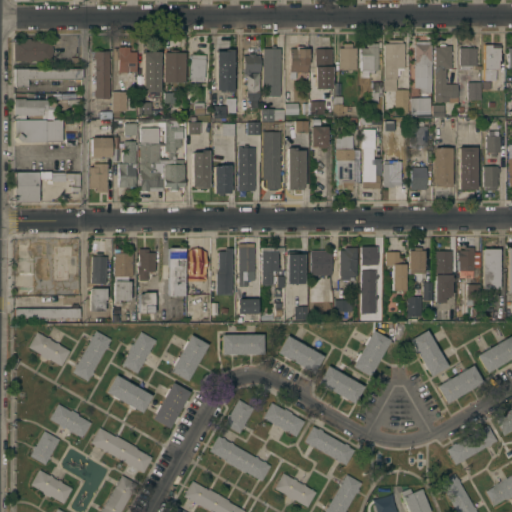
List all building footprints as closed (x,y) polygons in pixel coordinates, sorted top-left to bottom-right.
[(13,39),(24,39),(24,37),(29,37),(29,39),(53,39),(53,45),(51,45),(51,48),(52,48),(52,52),(51,53),(51,59),(28,59),(28,62),(25,62),(25,60),(21,60),(21,63),(13,63),(13,39)] [(383,42),(387,42),(387,39),(401,39),(401,42),(403,42),(403,69),(398,69),(398,75),(396,75),(396,78),(394,78),(394,89),(406,89),(406,112),(400,112),(400,107),(393,107),(393,91),(382,91),(382,78),(383,42)] [(430,92),(429,92),(429,113),(409,113),(409,97),(419,97),(419,87),(413,87),(413,44),(414,44),(414,40),(429,40),(429,43),(430,43),(430,92)] [(338,47),(342,47),(342,42),(351,42),(351,47),(355,47),(355,68),(338,68),(338,47)] [(377,69),(373,69),(373,71),(367,71),(367,76),(360,76),(360,70),(359,70),(359,47),(366,47),(366,42),(377,42),(377,69)] [(475,65),(468,65),(468,68),(466,68),(466,72),(459,72),(459,65),(458,65),(458,46),(465,46),(465,43),(475,43),(475,65)] [(483,43),(499,43),(499,60),(498,60),(498,68),(494,68),(494,80),(483,80),(483,43)] [(278,95),(261,95),(261,47),(270,47),(270,45),(274,45),(274,47),(279,47),(278,95)] [(450,67),(444,67),(444,83),(456,83),(456,96),(447,96),(447,101),(433,101),(433,69),(434,69),(434,46),(439,46),(439,45),(450,45),(450,67)] [(135,70),(127,70),(127,72),(117,71),(117,59),(112,59),(112,47),(117,47),(117,46),(128,46),(128,51),(135,51),(135,70)] [(307,47),(307,72),(295,72),(295,76),(288,75),(288,47),(307,47)] [(330,89),(312,89),(313,48),(330,48),(330,74),(330,89)] [(162,52),(169,51),(169,49),(177,49),(177,51),(183,51),(183,81),(163,82),(162,52)] [(214,51),(215,51),(215,50),(223,50),(223,49),(231,49),(231,92),(223,92),(219,92),(219,90),(214,90),(214,51)] [(108,97),(94,97),(94,96),(93,96),(93,90),(94,90),(94,79),(93,79),(93,76),(94,76),(94,58),(93,58),(93,52),(94,52),(94,50),(104,50),(108,50),(108,97)] [(158,92),(141,92),(141,52),(146,52),(146,50),(158,50),(158,52),(158,92)] [(258,98),(256,98),(256,106),(249,106),(249,100),(247,100),(247,97),(245,97),(245,73),(242,73),(243,54),(247,54),(247,52),(254,52),(254,54),(259,54),(259,71),(250,71),(250,72),(258,72),(258,98)] [(203,77),(199,77),(199,80),(193,80),(193,77),(188,76),(190,57),(191,57),(191,53),(205,54),(203,77)] [(13,68),(81,67),(81,78),(26,78),(26,86),(15,86),(13,85),(13,68)] [(382,95),(377,95),(377,102),(367,101),(368,92),(369,92),(370,81),(382,81),(382,95)] [(479,99),(466,99),(466,81),(479,81),(479,99)] [(112,90),(125,91),(125,110),(118,110),(118,112),(112,112),(112,90)] [(163,92),(174,91),(174,103),(168,103),(168,107),(163,108),(163,92)] [(333,95),(341,95),(341,105),(346,105),(346,112),(342,112),(342,113),(333,113),(333,95)] [(13,98),(23,98),(23,99),(46,99),(46,108),(42,108),(42,114),(41,114),(41,116),(28,115),(28,114),(25,114),(25,118),(13,118),(13,98)] [(290,102),(290,101),(292,101),(292,113),(284,113),(284,102),(290,102)] [(308,101),(321,101),(322,114),(308,114),(308,101)] [(149,102),(149,114),(136,114),(136,102),(149,102)] [(202,102),(202,114),(193,114),(193,102),(202,102)] [(443,115),(431,116),(431,104),(443,104),(443,115)] [(224,119),(211,118),(211,106),(224,106),(224,119)] [(282,119),(271,119),(271,121),(259,121),(259,108),(282,108),(282,119)] [(369,127),(360,127),(360,117),(369,117),(369,127)] [(379,127),(370,127),(370,117),(380,117),(379,127)] [(161,157),(167,157),(167,150),(164,150),(164,145),(161,145),(161,119),(185,118),(185,120),(184,120),(184,127),(182,127),(182,138),(179,138),(179,146),(173,146),(174,155),(175,155),(175,158),(182,158),(182,163),(183,163),(183,186),(177,186),(177,189),(169,189),(169,186),(163,186),(163,164),(161,164),(161,157)] [(13,120),(13,119),(44,119),(44,120),(51,120),(51,119),(61,119),(61,141),(18,141),(13,137),(13,120)] [(135,140),(134,140),(134,185),(127,185),(127,186),(117,186),(117,162),(121,162),(121,151),(123,151),(123,122),(121,122),(121,119),(135,119),(135,140)] [(160,190),(139,190),(139,184),(136,184),(136,171),(138,171),(138,169),(140,169),(140,168),(138,168),(139,155),(136,155),(136,148),(138,148),(138,144),(137,144),(137,119),(161,119),(161,145),(158,145),(158,157),(161,157),(161,164),(160,182),(160,185),(160,190)] [(383,130),(383,119),(393,120),(393,130),(383,130)] [(246,121),(259,121),(259,134),(246,134),(246,121)] [(292,121),(305,121),(306,133),(292,133),(292,121)] [(198,122),(198,135),(186,135),(186,122),(198,122)] [(234,122),(233,135),(221,134),(221,122),(234,122)] [(426,146),(408,145),(409,124),(426,125),(426,146)] [(326,146),(324,146),(324,147),(309,146),(309,125),(326,125),(326,146)] [(361,187),(361,148),(360,148),(360,128),(373,128),(373,148),(372,148),(372,157),(380,157),(380,175),(378,175),(378,187),(361,187)] [(278,188),(264,188),(265,179),(261,179),(261,130),(279,130),(278,188)] [(499,151),(495,151),(495,156),(489,156),(489,151),(485,151),(485,135),(487,135),(487,130),(492,130),(492,135),(499,135),(499,151)] [(110,155),(102,155),(102,157),(93,157),(93,156),(90,156),(90,136),(109,136),(110,155)] [(253,190),(236,190),(236,147),(242,147),(242,144),(247,144),(247,146),(253,146),(253,190)] [(475,189),(457,189),(457,146),(475,146),(475,189)] [(450,186),(433,186),(433,147),(450,147),(450,186)] [(285,167),(285,148),(297,148),(297,150),(302,150),(303,189),(285,189),(285,188),(285,167)] [(352,189),(345,189),(345,187),(336,187),(336,176),(334,176),(334,159),(333,159),(333,148),(352,148),(352,189)] [(190,152),(196,152),(196,151),(199,151),(199,150),(207,150),(207,188),(195,188),(195,186),(190,186),(190,167),(190,152)] [(111,191),(95,191),(95,187),(88,187),(88,159),(93,159),(93,163),(111,162),(111,191)] [(382,163),(382,159),(400,159),(400,185),(393,185),(393,186),(381,186),(381,163),(382,163)] [(425,189),(409,189),(409,161),(425,161),(425,189)] [(229,192),(221,192),(221,194),(217,194),(217,192),(212,192),(212,165),(221,165),(221,164),(228,164),(229,192)] [(496,167),(498,167),(498,171),(496,171),(496,185),(495,185),(495,189),(484,189),(484,185),(482,185),(482,165),(496,165),(496,167)] [(49,177),(39,177),(39,185),(37,185),(37,201),(13,201),(13,172),(49,172),(49,177)] [(79,172),(79,185),(72,185),(72,178),(65,178),(65,172),(79,172)] [(236,243),(253,242),(253,285),(237,286),(236,243)] [(183,295),(167,295),(167,246),(183,246),(183,295)] [(261,251),(260,251),(260,246),(283,246),(283,252),(282,252),(282,270),(275,270),(275,273),(269,273),(269,283),(260,283),(261,251)] [(376,264),(360,264),(359,247),(364,247),(364,246),(372,246),(372,247),(375,247),(376,264)] [(424,272),(406,272),(406,268),(408,268),(408,249),(413,249),(413,246),(420,246),(420,249),(424,249),(424,272)] [(472,251),(478,251),(478,276),(472,276),(472,270),(457,270),(457,259),(455,259),(455,249),(463,250),(463,246),(472,246),(472,251)] [(204,279),(187,279),(187,270),(186,270),(186,251),(191,251),(191,247),(199,247),(199,251),(204,251),(204,279)] [(215,293),(215,272),(216,272),(216,250),(224,250),(224,247),(231,247),(231,294),(215,293)] [(355,275),(353,275),(353,279),(340,279),(340,274),(338,274),(337,247),(355,247),(355,275)] [(112,252),(118,252),(118,248),(125,248),(125,252),(131,252),(131,275),(127,275),(127,280),(129,280),(129,299),(119,299),(119,302),(114,302),(114,299),(113,299),(112,252)] [(154,270),(152,270),(152,273),(150,273),(150,276),(146,276),(146,279),(137,279),(137,273),(136,273),(136,261),(137,260),(137,248),(147,248),(147,251),(154,251),(154,270)] [(482,248),(498,248),(498,262),(500,262),(500,274),(498,274),(498,288),(481,288),(482,248)] [(320,274),(320,271),(317,271),(317,275),(308,274),(309,250),(330,250),(330,274),(320,274)] [(391,264),(384,264),(384,250),(396,251),(396,256),(400,257),(400,263),(404,263),(403,290),(391,289),(391,264)] [(433,250),(450,250),(450,277),(452,277),(452,281),(450,281),(450,295),(448,295),(448,297),(443,297),(443,302),(433,302),(433,250)] [(104,280),(106,280),(106,283),(89,282),(90,255),(95,255),(95,251),(101,251),(101,255),(105,255),(105,265),(104,280)] [(285,254),(285,251),(296,251),(296,254),(302,254),(302,284),(285,284),(285,254)] [(360,269),(374,269),(374,274),(376,274),(376,278),(374,278),(374,292),(376,292),(376,295),(374,295),(374,300),(359,300),(360,269)] [(422,281),(431,281),(431,299),(422,299),(422,281)] [(479,304),(466,304),(466,297),(465,297),(465,283),(479,283),(479,304)] [(88,287),(105,287),(105,298),(103,298),(103,310),(88,310),(88,287)] [(153,312),(138,312),(138,293),(142,293),(142,291),(153,291),(153,312)] [(419,315),(406,315),(406,295),(419,295),(419,315)] [(236,297),(240,297),(240,298),(256,298),(256,313),(236,313),(236,297)] [(345,299),(345,298),(350,298),(350,316),(339,316),(339,314),(334,314),(334,311),(333,311),(333,299),(345,299)] [(79,307),(79,317),(71,317),(71,319),(68,319),(68,317),(63,317),(63,319),(60,319),(60,317),(45,318),(45,319),(42,319),(42,317),(38,317),(38,319),(34,319),(34,317),(19,317),(19,319),(16,319),(16,317),(14,317),(14,307),(79,307)] [(292,307),(306,307),(306,320),(292,320),(292,307)] [(110,338),(106,344),(108,345),(105,348),(104,348),(91,370),(93,371),(90,375),(89,374),(86,380),(71,371),(74,366),(73,365),(75,362),(76,363),(90,338),(89,337),(90,334),(91,335),(94,329),(110,338)] [(371,329),(388,339),(368,375),(351,366),(371,329)] [(429,375),(408,339),(425,329),(446,365),(429,375)] [(128,350),(127,350),(131,343),(132,343),(139,330),(154,339),(148,350),(149,350),(148,353),(147,352),(143,359),(144,359),(142,362),(141,362),(136,371),(121,363),(128,350)] [(398,342),(405,343),(406,331),(391,330),(391,345),(398,345),(398,342)] [(60,365),(47,357),(46,359),(39,355),(40,354),(27,346),(36,331),(46,337),(47,336),(50,338),(49,339),(55,342),(56,341),(59,343),(58,344),(68,350),(60,365)] [(261,333),(261,353),(220,353),(220,333),(261,333)] [(511,334),(511,356),(485,372),(475,355),(511,333),(511,334)] [(186,380),(169,370),(189,334),(206,344),(186,380)] [(312,372),(276,352),(286,334),(322,355),(312,372)] [(481,381),(445,403),(435,385),(471,364),(481,381)] [(363,386),(353,403),(316,382),(326,365),(363,386)] [(150,395),(141,412),(104,391),(114,374),(150,395)] [(167,427),(150,417),(171,381),(188,391),(167,427)] [(223,423),(225,418),(224,418),(227,413),(228,414),(237,398),(252,407),(238,432),(223,423)] [(283,429),(283,430),(280,429),(281,427),(275,424),(274,425),(271,423),(272,422),(261,416),(270,401),(282,409),(283,407),(290,412),(290,413),(303,421),(294,436),(283,429)] [(48,418),(57,403),(69,410),(70,409),(75,411),(74,413),(90,422),(81,437),(48,418)] [(511,429),(503,434),(495,420),(508,412),(507,411),(511,408),(511,429)] [(445,448),(451,445),(450,444),(480,426),(481,428),(486,424),(495,440),(490,443),(487,445),(487,444),(462,458),(463,460),(459,462),(459,461),(454,464),(445,448)] [(339,461),(338,462),(335,460),(336,459),(311,445),(310,446),(307,444),(308,443),(302,440),(311,425),(317,429),(318,427),(321,429),(321,430),(343,444),(344,442),(348,444),(347,446),(353,449),(344,464),(339,461)] [(89,442),(98,426),(114,436),(115,435),(135,446),(134,447),(151,457),(142,472),(89,442)] [(58,438),(44,463),(28,455),(32,448),(31,448),(33,444),(34,445),(43,430),(58,438)] [(260,480),(243,470),(243,472),(223,461),(224,459),(208,450),(216,435),(220,437),(221,436),(224,438),(223,439),(229,442),(229,441),(232,442),(231,443),(253,456),(254,455),(257,456),(256,458),(262,461),(262,460),(265,461),(265,462),(268,465),(260,480)] [(62,502),(49,495),(49,496),(42,492),(42,491),(29,483),(38,469),(48,475),(49,474),(52,475),(51,476),(57,479),(58,479),(60,480),(60,481),(70,488),(62,502)] [(293,499),(292,500),(284,496),(285,494),(273,487),(281,472),(292,478),(292,477),(295,479),(295,480),(301,483),(301,482),(304,484),(304,485),(314,491),(306,506),(293,499)] [(360,482),(342,511),(322,511),(324,509),(323,509),(325,506),(326,507),(340,482),(339,481),(341,478),(342,479),(345,473),(360,482)] [(456,511),(438,482),(453,473),(456,478),(457,478),(459,481),(458,481),(472,506),(473,505),(475,508),(474,509),(475,511),(456,511)] [(494,484),(493,483),(496,481),(497,482),(503,479),(502,478),(505,477),(506,477),(511,473),(511,495),(506,499),(505,498),(492,505),(484,490),(494,484)] [(116,483),(115,482),(116,479),(117,480),(121,474),(136,483),(118,511),(99,511),(100,510),(99,510),(101,507),(116,483)] [(241,511),(212,511),(197,504),(194,503),(195,502),(189,499),(189,500),(186,498),(187,497),(182,495),(191,480),(207,489),(207,488),(228,499),(227,501),(243,510),(241,511)] [(426,511),(409,511),(404,501),(402,502),(399,496),(401,495),(399,491),(409,487),(410,492),(420,488),(429,511),(426,511)] [(374,511),(371,500),(389,495),(393,511),(374,511)]
